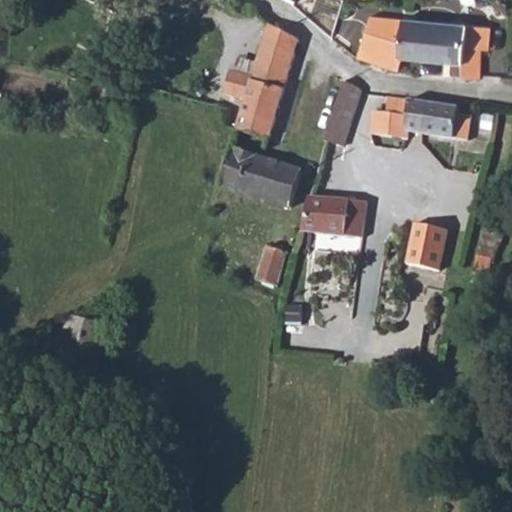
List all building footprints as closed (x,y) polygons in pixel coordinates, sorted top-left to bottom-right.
[(360,56),(400,69),(401,56),(460,61),(463,45),(464,23),(374,14),(360,56)] [(463,45),(480,47),(486,47),(487,26),(464,23),(463,45)] [(237,128),(271,139),(300,44),(288,35),(268,27),(251,78),(229,72),(223,97),(244,103),(237,128)] [(460,61),(461,76),(479,77),(480,61),(480,47),(463,45),(460,61)] [(414,58),(413,67),(443,70),(443,61),(414,58)] [(323,69),(319,79),(323,81),(326,84),(329,74),(323,69)] [(326,140),(342,145),(361,91),(342,82),(326,140)] [(371,112),(370,135),(390,137),(404,140),(407,132),(469,140),(473,121),(454,116),(454,109),(404,101),(404,116),(371,112)] [(220,185),(223,186),(292,205),(301,170),(265,159),(271,139),(237,128),(220,185)] [(507,204),(510,190),(496,188),(493,202),(507,204)] [(312,194),(303,227),(302,230),(363,240),(369,203),(352,200),(312,194)] [(449,231),(416,224),(408,264),(440,271),(449,231)] [(257,278),(278,283),(286,251),(266,245),(257,278)] [(51,371),(87,381),(104,324),(67,315),(51,371)]
